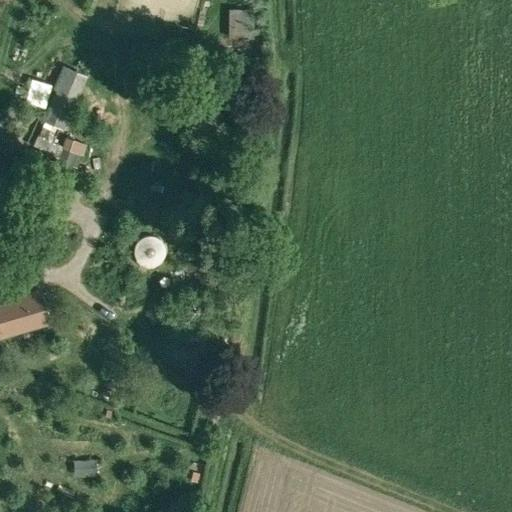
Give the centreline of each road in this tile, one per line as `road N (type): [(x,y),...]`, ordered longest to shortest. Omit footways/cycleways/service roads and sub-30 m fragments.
road 1 (track): [(234,409),(67,278),(36,274),(0,286)]
road 2 (track): [(447,511),(290,448),(234,409)]
